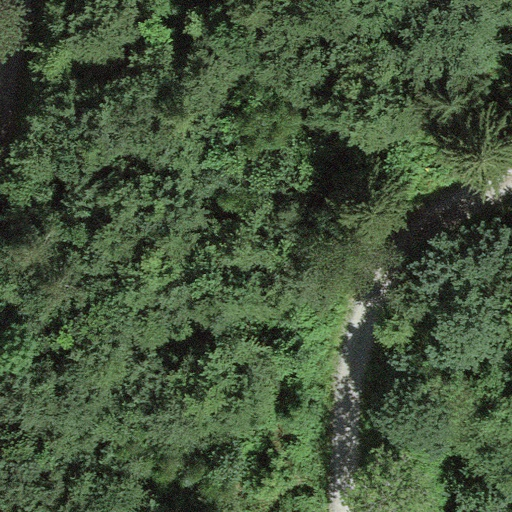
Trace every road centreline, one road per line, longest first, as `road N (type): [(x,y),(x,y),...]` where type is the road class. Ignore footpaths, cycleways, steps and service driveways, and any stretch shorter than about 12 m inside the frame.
road 1 (track): [(355,511),(370,305),(414,244),(511,175)]
road 2 (track): [(25,0),(0,139)]
